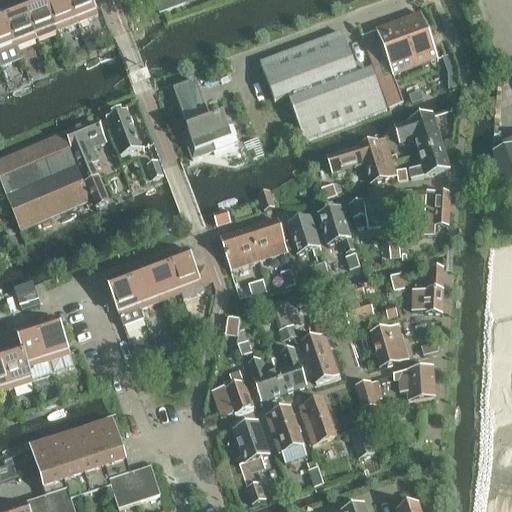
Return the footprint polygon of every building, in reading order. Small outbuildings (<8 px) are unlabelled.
[(43,0),(34,0),(22,5),(37,42),(57,34),(43,0)] [(67,0),(43,0),(57,34),(77,26),(67,0)] [(90,0),(67,0),(77,26),(98,18),(90,0)] [(185,6),(182,0),(159,0),(154,2),(160,16),(185,6)] [(22,5),(2,13),(16,50),(37,42),(22,5)] [(2,13),(0,13),(0,56),(16,50),(2,13)] [(376,33),(376,34),(362,39),(389,112),(403,107),(393,79),(438,63),(421,17),(376,33)] [(342,34),(259,64),(274,103),(291,97),(353,74),(356,73),(342,34)] [(353,74),(291,97),(292,101),(289,103),(304,142),(386,111),(371,72),(355,78),(353,74)] [(174,91),(187,126),(192,124),(195,131),(183,135),(193,161),(240,144),(230,119),(232,118),(231,117),(220,121),(219,120),(214,122),(215,123),(212,124),(196,83),(174,91)] [(434,89),(427,92),(429,97),(430,99),(436,96),(436,95),(434,89)] [(107,122),(121,160),(142,152),(127,114),(107,122)] [(432,117),(394,129),(400,146),(413,142),(418,156),(442,148),(432,117)] [(85,186),(98,181),(99,181),(87,153),(107,146),(98,124),(65,137),(85,187),(85,186)] [(91,205),(63,138),(0,165),(0,183),(22,234),(91,205)] [(333,180),(365,170),(370,188),(397,179),(386,144),(328,162),(333,180)] [(442,148),(418,156),(422,170),(410,172),(411,182),(425,180),(450,173),(442,148)] [(511,148),(492,156),(496,164),(492,166),(507,203),(511,201),(511,148)] [(148,168),(153,183),(163,179),(157,164),(148,168)] [(406,171),(397,173),(399,184),(406,183),(408,182),(406,171)] [(98,181),(85,186),(96,213),(109,208),(98,181)] [(332,186),(321,190),(325,202),(336,199),(336,197),(332,186)] [(259,198),(264,214),(274,211),(269,195),(259,198)] [(435,229),(448,230),(450,197),(426,195),(395,198),(396,213),(425,210),(424,228),(422,228),(421,239),(434,240),(435,229)] [(395,227),(390,203),(364,208),(363,204),(349,208),(353,222),(357,232),(367,230),(368,232),(395,227)] [(341,211),(318,218),(327,249),(341,244),(344,243),(351,241),(341,211)] [(213,218),(217,229),(230,225),(227,213),(213,218)] [(287,228),(297,258),(312,254),(314,259),(322,258),(310,221),(287,228)] [(277,223),(249,232),(259,264),(288,255),(285,246),(277,223)] [(259,264),(249,232),(220,241),(228,264),(231,273),(259,264)] [(11,236),(0,241),(0,245),(2,249),(15,243),(11,236)] [(344,243),(341,244),(345,258),(355,255),(353,247),(352,247),(351,241),(344,243)] [(401,261),(399,247),(389,248),(390,262),(401,261)] [(167,260),(181,297),(184,304),(205,296),(203,289),(211,286),(205,270),(196,273),(187,252),(167,260)] [(360,271),(356,257),(346,260),(350,274),(360,271)] [(167,260),(146,268),(161,305),(181,297),(167,260)] [(329,279),(325,266),(315,269),(320,282),(329,279)] [(146,268),(126,276),(140,313),(161,305),(146,268)] [(443,293),(442,293),(443,270),(430,270),(430,292),(427,292),(427,294),(413,293),(412,314),(426,315),(426,317),(442,317),(443,293)] [(291,272),(281,275),(286,291),(297,287),(291,272)] [(140,313),(126,276),(105,284),(123,330),(144,322),(140,313)] [(400,277),(390,279),(390,280),(394,294),(394,295),(401,293),(404,292),(400,277)] [(263,281),(248,286),(252,299),(267,294),(263,281)] [(338,295),(325,299),(329,313),(343,309),(348,327),(373,320),(368,300),(364,287),(338,295)] [(36,294),(27,297),(31,310),(40,307),(36,294)] [(31,310),(27,297),(18,300),(22,313),(31,310)] [(319,305),(309,309),(315,325),(325,322),(319,305)] [(384,310),(388,322),(398,319),(394,307),(384,310)] [(36,327),(52,377),(74,370),(58,320),(36,327)] [(228,321),(226,331),(239,333),(240,322),(233,321),(228,321)] [(315,325),(313,326),(318,340),(324,337),(330,336),(325,322),(315,325)] [(29,371),(33,383),(52,377),(36,327),(15,334),(19,348),(20,348),(28,372),(29,371)] [(298,340),(294,328),(282,333),(286,344),(298,340)] [(370,336),(380,371),(408,363),(398,328),(370,336)] [(302,345),(316,387),(339,379),(324,337),(318,340),(302,345)] [(130,347),(133,356),(145,351),(142,342),(130,347)] [(248,344),(238,348),(240,353),(242,359),(252,356),(248,344)] [(440,345),(421,350),(424,359),(439,355),(440,345)] [(0,354),(0,357),(11,392),(34,385),(33,383),(29,371),(28,372),(20,348),(19,348),(0,354)] [(133,356),(136,365),(149,360),(145,351),(133,356)] [(287,371),(276,375),(284,398),(306,390),(293,352),(281,356),(287,371)] [(0,395),(11,392),(0,357),(0,395)] [(149,360),(136,365),(140,374),(152,369),(149,360)] [(284,398),(276,375),(265,379),(260,364),(248,368),(261,406),(284,398)] [(400,396),(407,395),(408,405),(435,400),(433,370),(406,375),(393,378),(394,384),(399,384),(400,396)] [(253,412),(244,386),(240,375),(229,378),(234,390),(226,393),(218,394),(217,393),(212,395),(222,422),(235,417),(235,419),(253,412)] [(377,410),(374,396),(371,385),(356,389),(363,412),(377,410)] [(299,409),(312,448),(337,440),(323,401),(299,409)] [(304,449),(290,410),(266,419),(279,457),(304,449)] [(108,452),(121,448),(113,422),(30,449),(38,475),(51,471),(53,475),(68,470),(67,466),(92,457),(94,462),(109,457),(108,452)] [(239,470),(243,480),(252,507),(264,502),(258,485),(255,486),(251,474),(264,469),(262,462),(270,460),(258,426),(233,434),(245,468),(239,470)] [(353,433),(357,445),(353,446),(359,462),(374,456),(365,429),(353,433)] [(316,463),(307,466),(310,473),(316,470),(318,470),(316,463)] [(14,467),(5,470),(9,482),(18,479),(14,467)] [(9,482),(5,470),(0,471),(0,484),(0,485),(9,482)] [(109,484),(118,511),(120,511),(160,499),(151,470),(109,484)] [(310,473),(309,473),(315,491),(325,488),(318,470),(316,470),(310,473)] [(73,511),(68,493),(27,506),(28,511),(73,511)]
